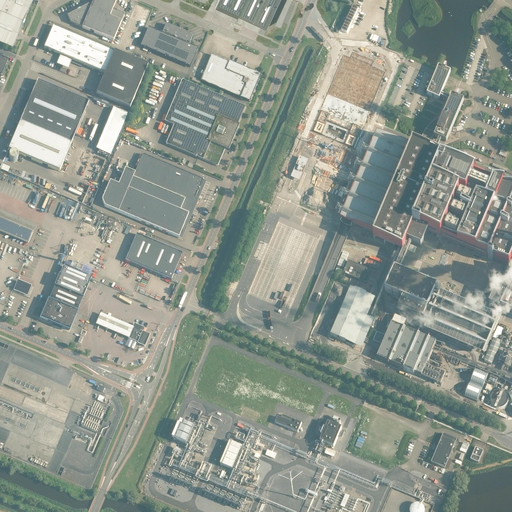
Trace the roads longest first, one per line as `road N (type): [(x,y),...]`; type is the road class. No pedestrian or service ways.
road 1 (unknown): [(356,397),(325,383),(301,443),(183,392),(152,478),(218,511)]
road 2 (tertiary): [(286,58),(167,340)]
road 3 (unknown): [(0,155),(75,177),(101,114),(93,97),(24,66)]
road 4 (unknown): [(356,397),(455,429),(459,442),(443,479),(411,465)]
road 5 (unknown): [(0,200),(52,225),(20,334)]
road 6 (unclassified): [(286,58),(151,0)]
road 7 (unclassified): [(0,124),(48,10),(63,0)]
